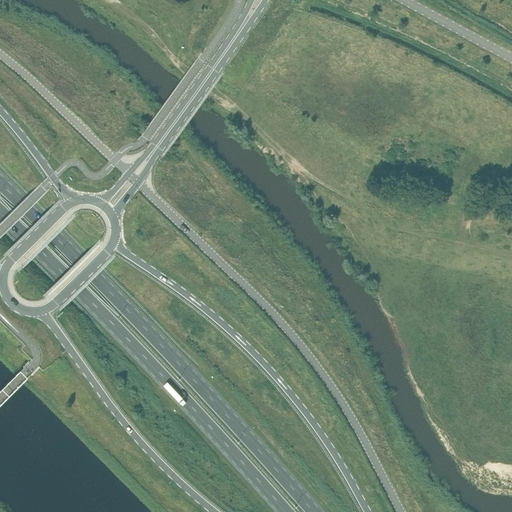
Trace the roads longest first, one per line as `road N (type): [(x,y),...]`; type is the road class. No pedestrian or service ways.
road 1 (trunk): [(312,511),(0,182)]
road 2 (unclassified): [(404,511),(351,416),(298,343),(138,179)]
road 3 (trunk): [(0,212),(285,511)]
road 4 (trunk): [(366,511),(317,429),(265,364),(115,244)]
road 5 (trunk): [(39,313),(146,451),(214,511)]
road 6 (unclassified): [(128,169),(0,56)]
road 7 (tertiary): [(151,150),(233,39)]
road 8 (unclassified): [(511,58),(403,0)]
